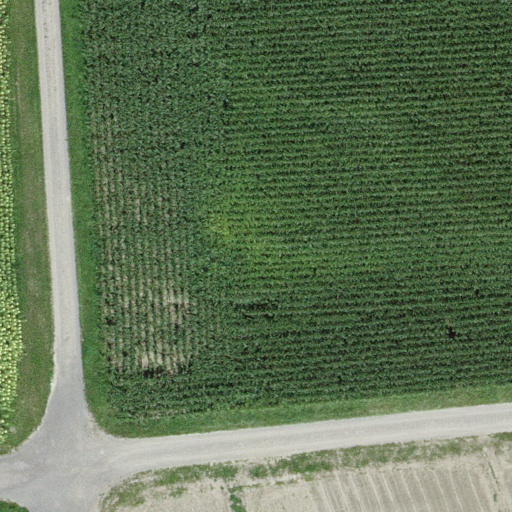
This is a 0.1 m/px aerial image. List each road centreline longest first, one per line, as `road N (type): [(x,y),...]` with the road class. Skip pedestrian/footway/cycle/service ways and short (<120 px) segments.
road 1 (track): [(0,487),(511,428)]
road 2 (track): [(48,0),(75,511)]
